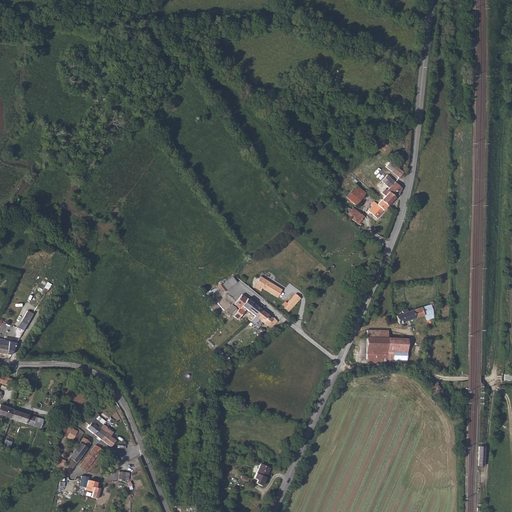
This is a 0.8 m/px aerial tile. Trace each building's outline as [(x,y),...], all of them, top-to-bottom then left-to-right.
[(389,162),(385,167),(391,171),(395,167),(389,162)] [(395,167),(391,171),(398,178),(403,172),(395,167)] [(389,188),(394,182),(389,177),(384,183),(389,188)] [(389,188),(387,190),(390,192),(395,197),(398,194),(401,188),(394,182),(389,188)] [(355,185),(345,197),(355,205),(364,194),(355,185)] [(385,196),(381,200),(388,205),(395,197),(390,192),(387,190),(384,188),(381,192),(385,196)] [(388,205),(381,200),(370,213),(374,216),(376,214),(378,216),(388,205)] [(349,214),(353,216),(351,219),(360,223),(365,215),(352,208),(349,214)] [(263,279),(260,277),(254,287),(260,291),(262,289),(276,298),(281,290),(264,279),(263,279)] [(27,279),(25,283),(32,287),(34,282),(27,279)] [(221,283),(217,286),(222,293),(226,290),(221,283)] [(294,294),(286,303),(292,307),(300,298),(294,294)] [(247,320),(250,322),(252,319),(260,309),(241,295),(233,304),(238,309),(233,316),(237,319),(242,312),(249,317),(247,320)] [(285,302),(283,305),(285,307),(284,308),(288,311),(292,307),(286,303),(285,302)] [(407,312),(402,314),(396,316),(398,324),(425,316),(425,321),(428,326),(433,324),(431,319),(433,318),(431,312),(436,310),(434,304),(433,302),(431,302),(430,303),(431,305),(407,312)] [(231,305),(225,312),(229,315),(234,308),(231,305)] [(260,309),(252,319),(261,325),(268,316),(260,309)] [(22,322),(27,325),(33,314),(28,311),(22,322)] [(268,316),(261,325),(270,328),(277,322),(268,316)] [(0,320),(0,336),(5,338),(9,323),(0,320)] [(367,330),(367,338),(388,339),(388,331),(367,330)] [(0,353),(10,355),(14,346),(16,344),(3,341),(4,340),(0,338),(0,353)] [(367,338),(366,355),(387,356),(388,339),(367,338)] [(387,356),(387,363),(392,362),(392,360),(392,352),(406,353),(406,339),(388,339),(387,356)] [(392,352),(392,360),(406,360),(406,353),(392,352)] [(366,355),(366,364),(387,363),(387,356),(366,355)] [(5,377),(2,384),(11,387),(13,380),(5,377)] [(441,399),(446,395),(436,382),(431,386),(441,399)] [(64,401),(60,413),(71,416),(75,405),(64,401)] [(0,406),(0,414),(10,419),(14,411),(14,410),(1,405),(0,406)] [(14,411),(10,419),(39,428),(42,429),(44,420),(14,411)] [(86,421),(89,424),(89,425),(87,428),(94,434),(103,424),(105,421),(98,415),(98,414),(95,411),(86,421)] [(103,424),(94,434),(98,437),(100,439),(105,443),(111,437),(105,432),(108,428),(104,424),(103,424)] [(65,428),(61,434),(65,436),(66,434),(69,435),(68,438),(75,442),(75,443),(77,444),(80,440),(79,440),(74,436),(77,432),(69,427),(69,428),(67,428),(66,429),(65,428)] [(77,432),(74,436),(79,440),(84,433),(79,429),(77,432)] [(84,437),(80,443),(87,448),(91,443),(84,437)] [(59,470),(58,471),(61,472),(62,472),(69,474),(87,448),(80,443),(65,464),(66,461),(60,459),(56,468),(59,470)] [(95,445),(93,449),(99,453),(102,449),(95,445)] [(80,466),(85,471),(99,453),(93,449),(80,466)] [(259,465),(253,479),(255,480),(254,484),(260,486),(268,468),(259,465)] [(81,476),(79,486),(85,488),(86,486),(90,487),(89,491),(95,492),(97,483),(88,481),(89,477),(81,476)]
